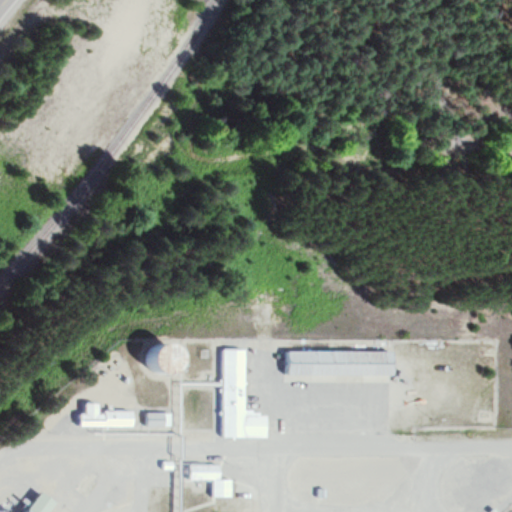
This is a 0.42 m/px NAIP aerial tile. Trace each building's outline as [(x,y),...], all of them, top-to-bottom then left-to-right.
[(174,371),(172,344),(132,347),(134,374),(174,371)] [(216,347),(239,347),(240,407),(251,407),(251,414),(261,414),(261,437),(216,437),(216,347)] [(281,349),(387,350),(387,379),(280,378),(281,349)] [(75,402),(91,402),(90,409),(125,409),(124,428),(69,428),(69,412),(75,413),(75,402)] [(140,412),(166,411),(166,427),(140,427),(140,412)] [(157,460),(170,460),(170,470),(157,470),(157,460)] [(183,462),(214,463),(214,477),(226,477),(226,497),(206,497),(207,479),(183,478),(183,462)] [(14,511),(17,509),(33,488),(49,500),(39,511),(14,511)]
